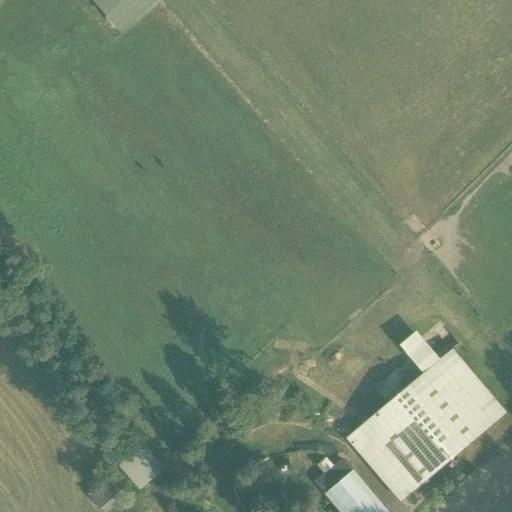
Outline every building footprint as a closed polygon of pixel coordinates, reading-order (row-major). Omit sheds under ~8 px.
[(154,0),(84,0),(116,35),(155,1),(154,0)] [(417,489),(505,414),(453,351),(347,438),(402,502),(417,489)] [(161,475),(141,450),(117,470),(137,495),(161,475)] [(382,511),(340,460),(313,482),(336,511),(382,511)] [(97,511),(112,511),(126,501),(112,485),(91,504),(97,511)]
